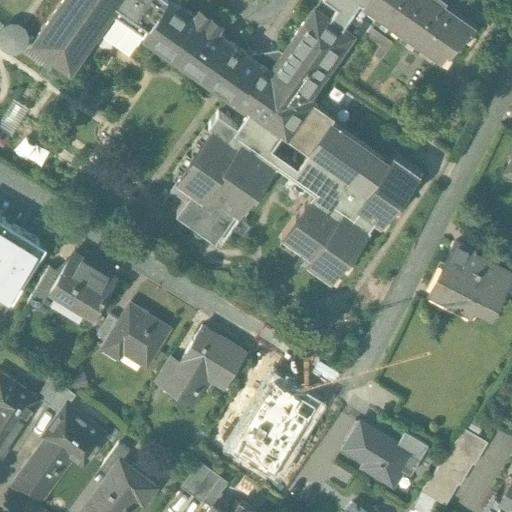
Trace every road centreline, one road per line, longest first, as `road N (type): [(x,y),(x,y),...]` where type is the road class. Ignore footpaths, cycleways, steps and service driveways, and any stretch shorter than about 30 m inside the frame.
road 1 (residential): [(0,175),(357,383)]
road 2 (residential): [(511,88),(357,383)]
